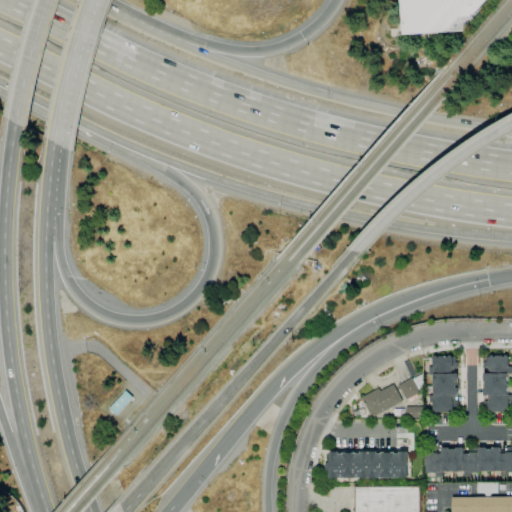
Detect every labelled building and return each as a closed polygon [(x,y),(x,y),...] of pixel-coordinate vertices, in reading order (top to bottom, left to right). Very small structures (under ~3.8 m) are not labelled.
[(487,0),(461,30),(404,35),(400,0),(487,0)] [(487,357),(506,356),(508,409),(489,410),(488,395),(484,395),(483,372),(488,372),(487,357)] [(434,411),(434,358),(452,358),(452,372),(458,372),(458,395),(451,395),(451,411),(434,411)] [(410,402),(408,399),(407,399),(399,385),(413,377),(414,379),(417,377),(424,389),(420,391),(421,392),(417,394),(419,397),(410,402)] [(373,418),(362,398),(379,388),(381,391),(394,384),(403,401),(373,418)] [(118,415),(111,409),(127,391),(134,397),(118,415)] [(407,418),(407,407),(423,406),(423,417),(407,418)] [(424,452),(441,452),(441,447),(463,447),(463,450),(477,450),(477,447),(499,447),(499,454),(511,454),(511,468),(441,468),(441,475),(424,475),(424,452)] [(395,449),(382,450),(382,451),(377,451),(377,449),(360,449),(360,451),(356,451),(356,450),(343,450),(343,451),(338,451),(338,449),(330,449),(330,454),(328,454),(328,461),(324,461),(325,470),(326,470),(326,473),(329,473),(329,476),(334,476),(408,475),(408,448),(399,449),(399,451),(395,451),(395,449)] [(499,493),(479,493),(478,483),(498,483),(499,493)] [(420,511),(356,511),(356,488),(358,488),(357,487),(420,486),(420,511)] [(511,511),(452,511),(452,510),(454,510),(454,497),(511,497),(511,511)]
